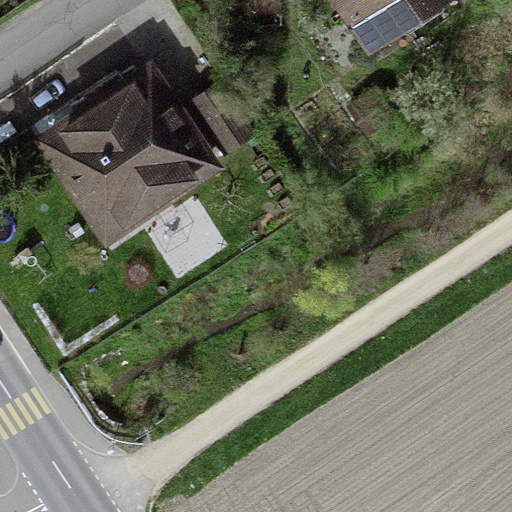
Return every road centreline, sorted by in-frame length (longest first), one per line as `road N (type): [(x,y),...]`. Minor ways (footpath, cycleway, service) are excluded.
road 1 (track): [(511,225),(176,444),(71,493)]
road 2 (secondary): [(0,386),(71,493)]
